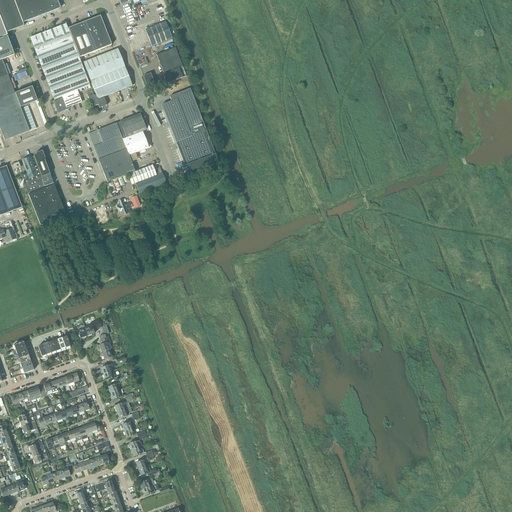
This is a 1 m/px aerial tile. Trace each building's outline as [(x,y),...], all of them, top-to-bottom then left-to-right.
[(23,23),(17,9),(13,0),(0,0),(0,16),(6,33),(24,26),(23,23)] [(13,0),(17,9),(41,0),(13,0)] [(61,8),(57,0),(41,0),(17,9),(23,23),(61,8)] [(68,29),(80,58),(112,45),(100,16),(68,29)] [(152,47),(172,39),(166,22),(145,30),(152,47)] [(37,39),(34,40),(53,89),(56,98),(57,98),(62,96),(77,90),(78,93),(82,91),(81,89),(84,88),(85,90),(91,88),(90,86),(67,27),(37,39)] [(0,60),(14,55),(7,37),(0,39),(0,60)] [(166,84),(186,76),(175,48),(156,55),(164,74),(163,74),(166,84)] [(91,81),(125,67),(118,49),(83,63),(91,81)] [(2,61),(0,61),(0,128),(5,141),(30,131),(21,108),(37,101),(32,87),(15,93),(2,61)] [(125,67),(91,81),(96,95),(94,96),(99,109),(107,106),(104,97),(132,86),(125,67)] [(150,74),(143,76),(149,90),(156,88),(150,74)] [(171,101),(162,105),(185,166),(187,165),(191,174),(219,164),(190,89),(170,97),(171,101)] [(63,98),(53,102),(58,113),(68,110),(67,108),(82,102),(81,100),(83,100),(82,97),(80,97),(78,93),(77,90),(62,96),(63,98)] [(94,95),(88,98),(92,107),(97,105),(94,95)] [(46,123),(38,101),(36,102),(44,124),(46,123)] [(28,106),(21,109),(30,131),(36,129),(30,112),(28,106)] [(140,114),(117,123),(122,136),(123,139),(142,132),(146,130),(140,114)] [(94,147),(122,136),(117,123),(89,134),(94,147)] [(142,132),(123,139),(127,149),(129,156),(149,148),(142,132)] [(94,147),(99,160),(127,149),(123,139),(122,136),(94,147)] [(127,149),(99,160),(103,171),(131,161),(129,156),(127,149)] [(35,154),(36,155),(34,156),(38,167),(39,171),(47,168),(44,160),(45,159),(42,151),(35,154)] [(22,161),(27,174),(29,179),(38,176),(35,169),(38,167),(34,157),(31,158),(30,157),(22,161)] [(107,183),(135,172),(131,161),(103,171),(107,183)] [(14,170),(21,167),(19,162),(12,164),(14,170)] [(0,216),(22,208),(16,191),(7,166),(0,168),(0,216)] [(152,166),(128,175),(132,185),(156,176),(152,166)] [(30,182),(50,174),(48,168),(47,168),(39,171),(38,167),(35,169),(38,176),(29,179),(27,174),(30,182)] [(147,179),(135,184),(136,184),(139,192),(139,194),(161,186),(166,184),(165,181),(163,173),(157,175),(147,179)] [(30,182),(27,174),(21,176),(28,193),(53,183),(50,174),(30,182)] [(118,180),(113,182),(117,192),(122,190),(118,180)] [(113,182),(108,183),(112,194),(117,192),(113,182)] [(40,226),(66,216),(54,185),(28,195),(40,226)] [(125,198),(131,213),(145,208),(139,194),(139,192),(125,198)] [(118,218),(131,213),(125,198),(112,203),(118,218)] [(118,218),(112,203),(102,207),(108,222),(118,218)] [(6,237),(3,238),(5,243),(16,239),(12,229),(4,232),(6,237)] [(85,328),(88,336),(95,333),(94,330),(102,327),(99,320),(90,323),(92,326),(85,328)] [(102,353),(109,350),(107,343),(110,342),(107,334),(109,333),(106,325),(104,325),(103,330),(104,335),(100,337),(102,345),(99,346),(102,353)] [(88,336),(85,328),(78,331),(77,328),(73,329),(76,335),(79,334),(81,339),(88,336)] [(67,337),(62,338),(65,348),(70,347),(68,340),(67,337)] [(62,338),(57,340),(61,350),(65,348),(62,338)] [(56,340),(52,342),(56,352),(61,350),(57,340),(56,340)] [(15,350),(25,347),(23,342),(14,345),(15,350)] [(52,342),(47,343),(51,353),(56,352),(52,342)] [(47,343),(43,345),(47,355),(51,353),(47,343)] [(38,348),(35,349),(39,359),(42,358),(42,357),(47,355),(43,345),(38,347),(38,348)] [(17,355),(27,351),(25,347),(15,350),(17,355)] [(109,350),(102,353),(104,360),(109,358),(110,362),(116,359),(115,356),(112,357),(109,350)] [(19,359),(29,356),(27,351),(17,355),(19,359)] [(21,364),(30,361),(29,356),(19,359),(21,364)] [(30,361),(21,364),(22,369),(32,365),(30,361)] [(111,364),(101,368),(104,375),(111,372),(114,371),(112,367),(111,364)] [(32,365),(22,369),(24,374),(34,370),(32,365)] [(111,372),(104,375),(106,381),(116,377),(115,375),(114,371),(111,372)] [(71,375),(74,383),(75,385),(80,383),(78,378),(79,377),(78,374),(77,375),(76,373),(71,375)] [(57,389),(64,386),(61,379),(55,381),(57,389)] [(55,381),(49,383),(52,391),(53,393),(58,391),(57,389),(55,381)] [(45,390),(42,391),(44,396),(47,395),(46,393),(52,391),(49,383),(44,385),(45,390)] [(118,384),(108,387),(110,394),(118,391),(120,390),(119,386),(118,384)] [(38,387),(33,389),(36,399),(42,397),(44,396),(42,391),(40,392),(38,387)] [(31,401),(36,399),(33,389),(27,391),(30,398),(31,401)] [(118,391),(110,394),(113,400),(123,396),(122,393),(120,390),(118,391)] [(27,391),(21,393),(24,401),(27,399),(28,402),(31,401),(30,398),(27,391)] [(19,403),(24,401),(21,393),(16,395),(19,403)] [(20,406),(19,403),(16,395),(10,397),(11,399),(8,400),(10,406),(13,405),(14,408),(20,406)] [(84,395),(79,397),(80,400),(82,399),(84,403),(87,402),(85,398),(84,395)] [(81,404),(84,412),(90,410),(87,402),(81,404)] [(125,403),(115,406),(117,413),(130,408),(129,404),(126,405),(125,403)] [(79,414),(84,412),(81,404),(76,406),(79,414)] [(63,411),(60,412),(62,420),(68,418),(65,410),(64,406),(61,407),(63,411)] [(70,408),(73,416),(79,414),(76,406),(70,408)] [(68,418),(73,416),(70,408),(65,410),(68,418)] [(130,408),(117,413),(120,419),(130,415),(129,414),(132,413),(130,408)] [(57,422),(62,420),(60,412),(54,414),(57,422)] [(20,422),(27,420),(25,414),(18,417),(20,422)] [(40,428),(46,426),(43,418),(42,414),(40,415),(39,415),(41,419),(38,420),(40,428)] [(51,424),(57,422),(54,414),(49,416),(51,424)] [(46,426),(51,424),(49,416),(43,418),(46,426)] [(27,420),(20,422),(22,428),(29,425),(35,423),(34,421),(28,423),(27,420)] [(132,422),(122,425),(124,432),(132,429),(134,428),(133,424),(132,422)] [(29,425),(22,428),(24,434),(31,431),(37,429),(35,423),(29,425)] [(89,425),(92,432),(97,430),(97,432),(100,430),(98,423),(95,424),(95,423),(89,425)] [(87,438),(88,438),(93,436),(92,432),(89,425),(84,427),(87,438)] [(88,438),(87,438),(84,427),(78,429),(81,436),(82,440),(88,438)] [(132,429),(124,432),(127,438),(136,434),(137,434),(136,432),(134,428),(132,429)] [(78,429),(73,431),(75,438),(76,442),(82,440),(81,436),(78,429)] [(6,430),(0,432),(0,439),(1,439),(8,436),(6,430)] [(70,440),(75,438),(73,431),(67,433),(70,440)] [(62,435),(65,445),(68,444),(67,442),(70,440),(67,433),(62,435)] [(56,437),(60,447),(65,445),(62,435),(56,437)] [(3,444),(10,441),(8,436),(1,439),(3,444)] [(53,446),(54,449),(60,447),(56,437),(51,439),(53,446)] [(48,448),(53,446),(51,439),(45,441),(48,448)] [(139,440),(129,444),(131,451),(139,448),(142,446),(141,442),(140,442),(139,440)] [(5,450),(12,447),(10,441),(3,444),(5,450)] [(36,444),(29,447),(31,453),(44,448),(44,446),(42,442),(39,443),(40,447),(38,446),(37,447),(36,444)] [(5,450),(6,453),(4,454),(5,456),(7,455),(14,452),(12,447),(5,450)] [(44,448),(31,453),(33,458),(40,455),(39,454),(40,454),(42,451),(45,450),(44,448)] [(139,448),(131,451),(134,457),(144,453),(143,450),(140,451),(139,448)] [(9,460),(16,458),(14,452),(7,455),(5,456),(7,462),(9,461),(9,460)] [(40,455),(33,458),(35,464),(42,461),(41,458),(47,456),(46,453),(40,455)] [(99,453),(94,455),(95,459),(98,466),(103,464),(101,457),(99,453)] [(106,455),(101,457),(103,464),(109,462),(107,458),(110,457),(109,454),(106,455)] [(9,460),(9,461),(11,466),(18,463),(16,458),(9,460)] [(95,459),(90,461),(92,468),(98,466),(95,459)] [(146,460),(136,463),(138,470),(146,467),(148,466),(147,462),(146,460)] [(90,461),(84,463),(87,470),(92,468),(90,461)] [(68,469),(62,471),(65,478),(71,476),(70,474),(72,473),(69,465),(68,462),(66,463),(67,466),(68,469)] [(18,463),(11,466),(13,472),(21,469),(18,463)] [(84,463),(79,465),(82,472),(87,470),(84,463)] [(72,464),(69,465),(72,473),(75,472),(76,474),(82,472),(79,465),(73,467),(72,464)] [(146,467),(138,470),(141,476),(147,473),(148,476),(154,475),(159,472),(158,469),(156,470),(155,469),(150,471),(148,466),(146,467)] [(62,471),(57,473),(59,480),(65,478),(62,471)] [(57,473),(51,475),(54,482),(59,480),(57,473)] [(51,475),(46,477),(49,484),(54,482),(51,475)] [(46,477),(40,479),(43,486),(49,484),(46,477)] [(21,479),(15,481),(17,484),(19,492),(25,490),(23,485),(26,484),(24,478),(21,480),(21,479)] [(150,480),(140,483),(142,490),(150,487),(152,486),(153,486),(154,485),(153,482),(152,479),(150,480)] [(105,484),(95,487),(97,493),(107,489),(114,487),(112,481),(105,484)] [(14,494),(19,492),(17,484),(11,486),(14,494)] [(3,498),(8,496),(6,488),(5,488),(4,486),(0,487),(0,490),(3,498)] [(8,496),(14,494),(11,486),(6,488),(8,496)] [(150,487),(142,490),(145,496),(155,492),(153,486),(152,486),(150,487)] [(108,492),(102,495),(103,497),(109,495),(116,492),(114,487),(107,489),(108,492)] [(88,496),(95,493),(93,488),(86,490),(88,496)] [(83,491),(76,494),(78,500),(85,497),(83,491)] [(111,500),(118,498),(116,492),(109,495),(111,500)] [(85,497),(78,500),(80,505),(87,502),(90,501),(93,500),(92,498),(89,499),(88,496),(85,497)] [(50,511),(49,511),(56,511),(57,511),(54,505),(53,502),(47,504),(50,511)] [(87,502),(80,505),(82,510),(89,508),(92,507),(91,504),(88,505),(87,502)] [(115,511),(122,508),(120,503),(113,505),(115,511)]
